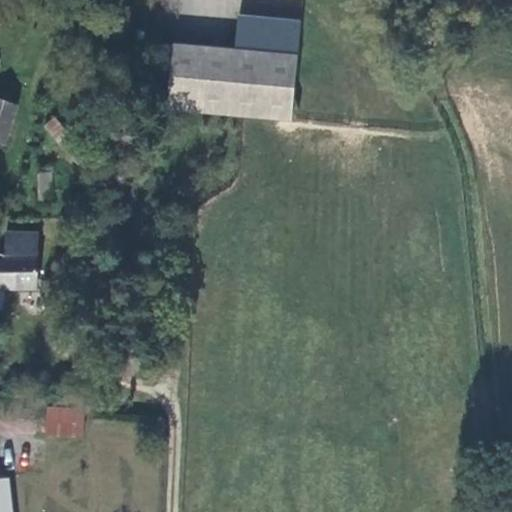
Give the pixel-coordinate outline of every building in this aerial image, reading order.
[(234,46),(173,40),(167,106),(291,118),(301,19),(238,13),(234,46)] [(0,141),(5,143),(18,106),(0,99),(0,141)] [(90,140),(63,106),(54,115),(81,148),(90,140)] [(54,116),(42,125),(53,139),(65,129),(54,116)] [(40,173),(39,202),(56,203),(57,173),(40,173)] [(16,248),(0,248),(0,279),(29,280),(34,280),(37,228),(17,227),(16,248)] [(0,305),(28,306),(29,280),(0,279),(0,305)] [(48,433),(82,435),(82,410),(48,408),(48,433)] [(0,510),(17,508),(13,482),(5,477),(0,477),(0,510)]
